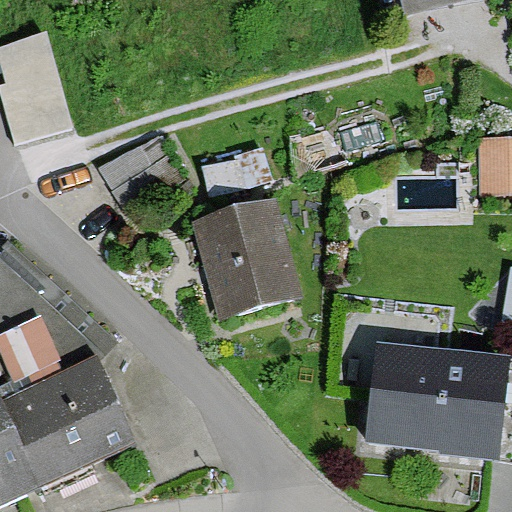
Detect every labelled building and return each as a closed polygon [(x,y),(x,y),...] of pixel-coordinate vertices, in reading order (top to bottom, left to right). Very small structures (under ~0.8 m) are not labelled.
[(395,0),(403,27),(495,5),(494,0),(395,0)] [(511,148),(476,149),(477,208),(511,207),(511,148)] [(192,244),(225,336),(306,308),(274,215),(192,244)] [(368,457),(500,471),(511,376),(379,362),(368,457)] [(101,373),(3,418),(0,410),(0,511),(26,511),(141,460),(101,373)]
